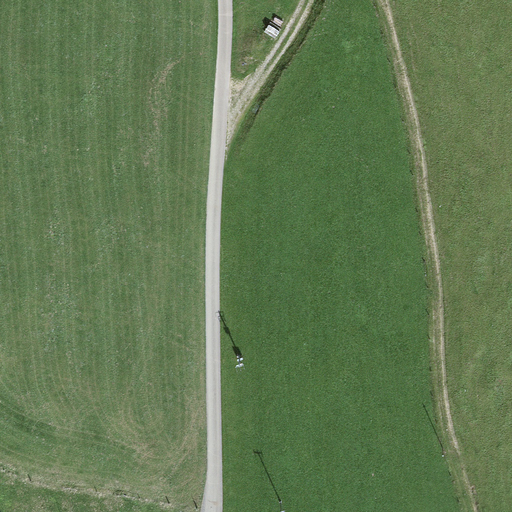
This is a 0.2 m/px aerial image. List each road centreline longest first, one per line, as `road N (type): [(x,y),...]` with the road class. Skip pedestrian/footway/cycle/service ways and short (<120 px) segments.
road 1 (track): [(381,0),(428,235),(438,386),(474,511)]
road 2 (unclassified): [(211,511),(224,0)]
road 3 (track): [(309,0),(218,135)]
